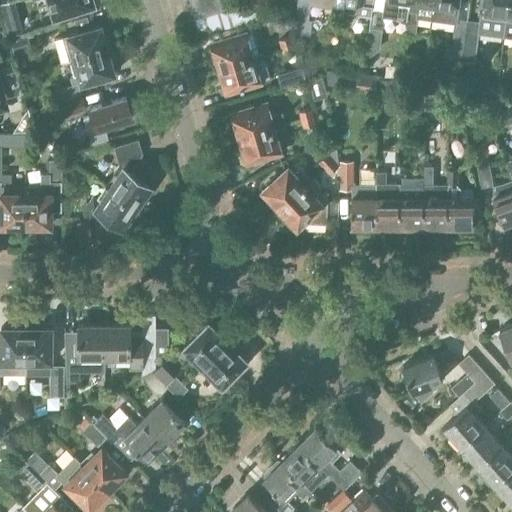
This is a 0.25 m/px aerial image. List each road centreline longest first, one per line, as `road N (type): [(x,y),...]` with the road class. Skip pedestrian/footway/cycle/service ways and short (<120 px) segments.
road 1 (residential): [(225,272),(148,0)]
road 2 (residential): [(494,281),(249,273)]
road 3 (residential): [(225,272),(0,278)]
road 4 (residential): [(158,511),(317,354)]
road 5 (residential): [(317,354),(458,511)]
road 6 (residential): [(317,354),(347,335),(494,281)]
